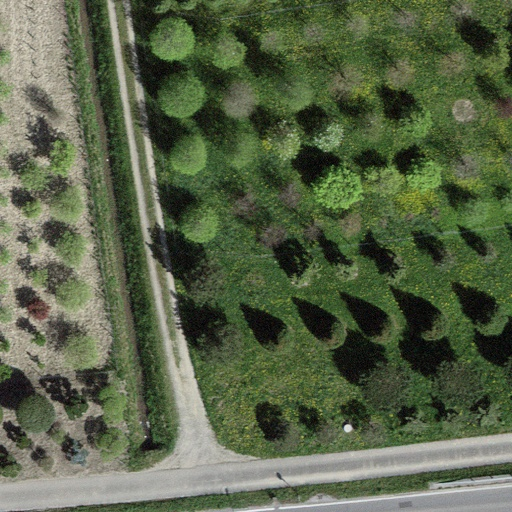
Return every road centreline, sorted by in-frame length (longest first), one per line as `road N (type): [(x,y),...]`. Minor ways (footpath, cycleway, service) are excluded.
road 1 (track): [(511,444),(0,492)]
road 2 (track): [(211,474),(130,0)]
